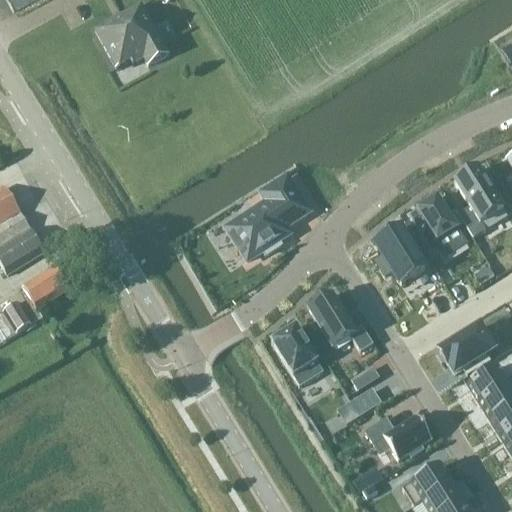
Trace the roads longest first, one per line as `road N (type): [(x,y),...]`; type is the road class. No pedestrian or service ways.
road 1 (unclassified): [(182,356),(0,61)]
road 2 (residential): [(501,511),(325,241)]
road 3 (residential): [(325,241),(365,194),(420,150),(511,106)]
road 4 (residential): [(182,356),(237,323),(325,241)]
road 5 (unclassified): [(277,511),(182,356)]
